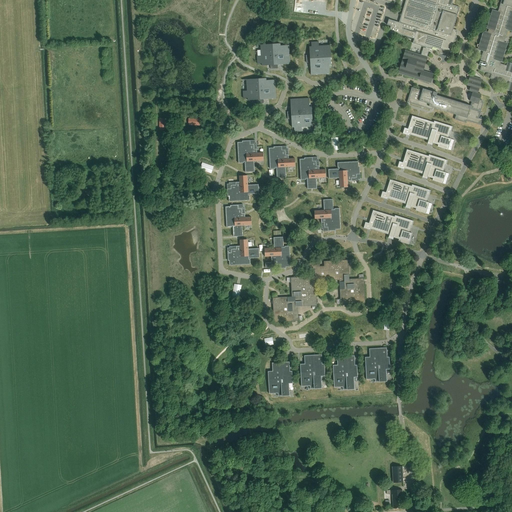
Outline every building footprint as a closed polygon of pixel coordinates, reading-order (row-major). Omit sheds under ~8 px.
[(438,0),(439,1),(434,0),(386,0),(394,2),(395,2),(395,0),(406,0),(405,4),(401,17),(400,20),(399,23),(392,20),(391,26),(389,31),(415,39),(413,43),(426,47),(426,48),(423,48),(422,54),(421,55),(427,57),(430,48),(432,49),(433,47),(439,49),(451,52),(456,37),(451,36),(453,29),(457,15),(460,7),(452,5),(453,0),(438,0)] [(480,64),(478,70),(490,73),(488,78),(497,80),(502,82),(502,81),(505,82),(503,87),(505,88),(511,90),(511,64),(508,63),(507,66),(500,63),(500,62),(501,62),(501,61),(502,58),(507,43),(504,42),(506,38),(508,30),(511,31),(511,0),(504,0),(503,4),(501,4),(499,9),(500,9),(499,12),(494,10),(488,29),(489,29),(488,32),(485,31),(479,50),(480,50),(485,52),(484,55),(482,54),(481,61),(482,61),(481,64),(480,64)] [(312,47),(309,47),(310,52),(312,52),(312,55),(306,55),(306,63),(310,63),(311,75),(330,74),(329,65),(331,65),(330,45),(319,46),(319,42),(311,42),(312,47)] [(262,63),(262,66),(267,65),(267,64),(270,63),(271,69),(278,69),(278,65),(290,64),(289,45),(280,46),(280,44),(261,45),(261,56),(257,56),(258,64),(262,63)] [(415,79),(416,79),(418,80),(419,80),(430,83),(432,76),(433,74),(432,73),(423,70),(425,63),(427,57),(421,55),(409,51),(406,50),(399,74),(402,75),(404,75),(415,79)] [(471,76),(469,81),(472,82),(470,86),(479,89),(482,79),(471,76)] [(247,91),(243,91),(244,98),(248,98),(248,100),(253,100),(253,98),(256,98),(257,104),(264,103),(264,99),(271,99),(276,99),(275,80),(266,80),(266,78),(247,79),(247,91)] [(412,88),(408,102),(422,107),(424,107),(430,109),(432,110),(433,108),(434,108),(457,115),(455,119),(466,123),(467,120),(480,125),(482,119),(481,119),(479,118),(481,112),(484,102),(483,101),(479,100),(481,94),(473,92),(470,101),(474,103),(473,106),(471,106),(470,108),(463,106),(464,104),(437,95),(437,94),(437,93),(434,91),(433,94),(422,91),(417,89),(412,88)] [(295,132),(302,131),(302,127),(313,126),(312,107),(310,107),(309,103),(309,98),(290,99),(291,105),(291,112),(287,112),(287,113),(288,119),(293,119),(294,122),(292,122),(292,127),(294,127),(295,132)] [(405,128),(403,134),(406,135),(410,136),(410,135),(429,140),(428,141),(433,143),(439,145),(438,147),(444,148),(445,145),(447,145),(449,146),(450,141),(451,139),(448,138),(449,134),(450,131),(451,131),(453,127),(434,121),(434,123),(418,118),(417,117),(412,116),(409,126),(412,127),(411,130),(408,129),(405,128)] [(339,137),(331,137),(332,150),(334,150),(337,150),(339,149),(339,137)] [(264,158),(263,152),(257,153),(257,149),(254,149),(254,145),(255,145),(255,140),(245,141),(245,142),(244,142),(242,142),(238,142),(239,163),(244,163),(244,162),(245,162),(245,172),(255,172),(254,161),(256,161),(261,161),(264,161),(264,158)] [(295,164),(295,158),(289,159),(288,155),(286,155),(286,151),(287,151),(287,146),(277,147),(277,148),(276,148),(274,148),(269,148),(270,169),(275,169),(275,168),(276,168),(277,178),(286,178),(286,167),(287,167),(293,167),(295,167),(295,164)] [(399,161),(398,167),(401,168),(405,169),(405,168),(423,174),(423,175),(428,176),(433,178),(433,180),(439,182),(440,179),(441,179),(444,180),(445,175),(446,173),(443,172),(444,168),(445,165),(446,165),(448,160),(429,155),(429,156),(413,151),(412,151),(407,150),(404,159),(407,160),(406,163),(403,162),(399,161)] [(326,175),(326,169),(319,170),(319,166),(316,166),(316,162),(318,162),(317,157),(307,158),(307,159),(305,159),(300,159),(301,180),(306,180),(306,179),(307,179),(308,189),(311,189),(313,189),(317,188),(316,178),(321,178),(324,178),(326,178),(326,175)] [(360,179),(360,169),(359,169),(359,168),(359,166),(358,161),(337,162),(338,168),(339,168),(339,169),(329,169),(329,175),(329,179),(339,178),(340,180),(340,185),(340,188),(343,187),(348,187),(348,181),(352,181),(352,178),(356,178),(356,179),(360,179)] [(214,166),(203,162),(200,169),(211,173),(213,170),(213,169),(214,166)] [(259,188),(259,184),(248,185),(248,183),(248,178),(248,175),(245,176),(239,176),(240,182),(236,182),(236,185),(232,185),(232,184),(227,184),(228,194),(229,194),(229,195),(229,197),(229,202),(250,201),(250,195),(249,195),(249,194),(259,194),(259,190),(259,188)] [(383,191),(381,197),(388,200),(388,198),(407,204),(406,205),(411,206),(411,207),(417,208),(416,210),(422,212),(423,209),(427,210),(429,203),(426,202),(428,195),(429,195),(431,190),(412,185),(412,186),(390,180),(387,189),(390,190),(389,193),(383,191)] [(341,229),(340,208),(334,209),(334,210),(333,210),(333,199),(329,199),(327,200),(324,200),(324,210),(322,210),(317,211),(315,211),(315,213),(315,219),(321,219),(321,223),(322,223),(324,222),(324,226),(323,226),(323,228),(323,231),(333,231),(333,229),(334,229),(336,229),(341,229)] [(252,222),(251,217),(245,217),(245,213),(242,213),(242,212),(242,209),(244,209),(243,205),(233,205),(233,206),(226,207),(227,227),(232,227),(232,226),(233,226),(233,236),(239,236),(243,236),(242,231),(242,226),(249,225),(252,225),(252,222)] [(366,222),(364,228),(371,230),(371,229),(389,235),(389,236),(394,237),(399,239),(399,241),(405,243),(406,239),(410,240),(412,233),(409,232),(411,225),(412,226),(414,221),(395,215),(395,217),(373,210),(370,220),(373,221),(372,224),(366,222)] [(267,248),(267,251),(265,251),(265,257),(271,257),(271,260),(274,260),(274,264),(273,264),(273,269),(284,268),(283,267),(291,267),(290,246),(284,246),(285,247),(283,247),(283,237),(274,237),(274,242),(274,248),(271,248),(267,248)] [(259,252),(259,248),(249,249),(248,244),(248,242),(248,239),(245,239),(240,240),(240,246),(236,246),(236,249),(232,249),(232,248),(228,248),(228,258),(229,258),(229,259),(229,261),(230,265),(250,265),(250,259),(249,259),(249,258),(259,258),(259,254),(259,252)] [(277,296),(273,296),(273,298),(273,306),(274,322),(291,321),(296,321),(300,321),(299,316),(297,316),(296,306),(297,306),(302,306),(302,304),(312,304),(312,307),(317,307),(317,303),(316,297),(316,282),(316,281),(340,280),(340,290),(342,289),(342,299),(339,299),(340,304),(347,304),(365,303),(364,284),(364,279),(364,277),(359,277),(359,280),(350,281),(349,274),(348,274),(347,265),(350,265),(350,264),(350,260),(324,261),(325,268),(320,268),(320,265),(315,265),(315,262),(310,262),(310,269),(315,269),(315,276),(297,277),(290,278),(290,283),(293,283),(294,297),(287,297),(287,299),(278,299),(278,296),(277,296)] [(273,337),(264,338),(265,346),(274,344),(273,337)] [(381,350),(381,348),(369,349),(370,357),(365,357),(367,380),(375,379),(375,382),(387,381),(386,369),(390,369),(390,362),(388,362),(387,348),(383,348),(383,350),(381,350)] [(300,364),(302,386),(310,386),(310,389),(322,388),(321,376),(325,376),(325,369),(323,369),(322,354),(318,355),(318,357),(316,357),(316,355),(304,355),(305,364),(300,364)] [(349,358),(349,356),(337,357),(338,365),(333,365),(334,388),(343,387),(343,390),(355,389),(354,377),(358,377),(357,370),(355,370),(355,356),(351,356),(351,358),(349,358)] [(284,364),(284,362),(272,363),(273,371),(268,371),(269,394),(278,393),(278,396),(290,396),(289,383),(293,383),(293,376),(290,376),(290,362),(286,362),(286,364),(284,364)] [(392,467),(393,483),(403,482),(402,466),(392,467)] [(393,509),(403,508),(402,489),(390,490),(391,494),(393,494),(393,509)]
